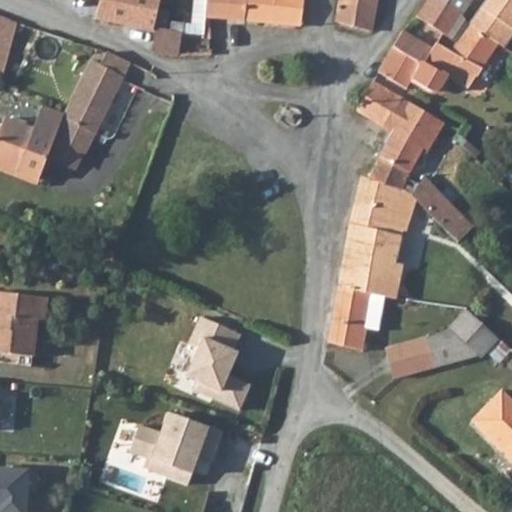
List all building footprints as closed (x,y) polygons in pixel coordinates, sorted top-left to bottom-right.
[(99,0),(96,18),(154,30),(160,8),(161,0),(99,0)] [(248,20),(250,0),(196,0),(194,22),(169,20),(171,11),(160,8),(154,30),(154,51),(181,54),(184,35),(204,36),(206,15),(248,20)] [(250,0),(248,20),(304,27),(306,0),(250,0)] [(341,0),(340,22),(373,32),(377,0),(341,0)] [(450,38),(464,16),(438,0),(429,0),(416,20),(450,38)] [(473,0),(438,0),(464,16),(473,0)] [(511,0),(488,0),(474,22),(471,26),(502,47),(511,33),(511,0)] [(0,24),(0,78),(8,81),(21,31),(0,24)] [(397,44),(381,72),(410,89),(415,81),(434,92),(442,92),(448,89),(455,80),(473,91),(502,47),(471,26),(453,51),(441,44),(429,64),(421,59),(397,44)] [(429,48),(403,33),(397,44),(421,59),(429,48)] [(511,33),(502,47),(509,50),(511,45),(511,33)] [(97,133),(134,60),(111,52),(104,65),(94,60),(66,114),(97,133)] [(419,197),(421,199),(459,239),(473,225),(424,175),(422,183),(412,178),(426,150),(430,153),(448,124),(374,79),(358,109),(393,133),(370,179),(419,197)] [(89,150),(97,133),(66,114),(46,103),(34,124),(8,110),(0,125),(0,155),(38,174),(50,149),(57,135),(85,149),(89,150)] [(78,163),(85,149),(57,135),(50,149),(78,163)] [(0,161),(35,179),(38,174),(0,155),(0,161)] [(424,175),(473,225),(481,217),(436,170),(424,175)] [(419,197),(370,179),(363,177),(346,254),(391,265),(400,228),(410,230),(421,199),(419,197)] [(340,285),(372,293),(384,295),(395,297),(401,267),(391,265),(346,254),(340,285)] [(365,326),(372,293),(340,285),(329,344),(362,349),(367,326),(365,326)] [(45,292),(0,286),(0,346),(31,350),(35,314),(43,314),(45,292)] [(378,328),(384,295),(372,293),(365,326),(367,326),(378,328)] [(511,352),(511,347),(502,338),(469,307),(448,332),(425,339),(433,368),(481,354),(484,357),(498,347),(497,355),(511,352)] [(190,349),(179,377),(194,384),(191,393),(238,411),(247,386),(222,375),(238,335),(196,315),(182,345),(190,349)] [(511,336),(502,338),(511,347),(511,336)] [(394,379),(433,368),(425,339),(386,351),(394,379)] [(511,405),(499,394),(470,424),(511,464),(511,405)] [(218,433),(159,412),(152,431),(132,424),(124,454),(144,461),(141,471),(184,484),(192,456),(209,460),(218,433)] [(0,511),(16,511),(19,471),(0,469),(0,511)]
